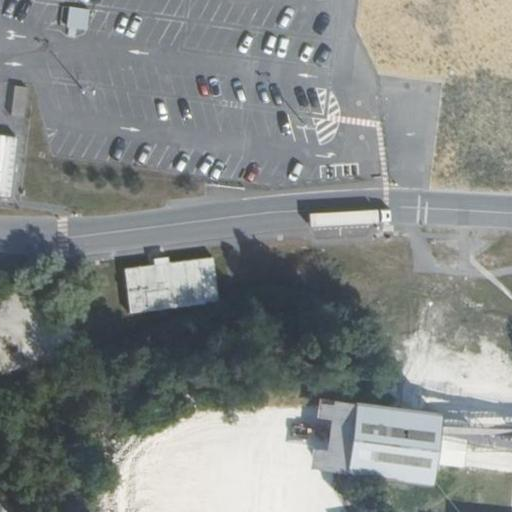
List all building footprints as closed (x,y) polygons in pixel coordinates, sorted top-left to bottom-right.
[(511,0),(403,0),(400,36),(488,44),(478,150),(511,153),(511,0)] [(70,6),(66,29),(86,32),(89,9),(70,6)] [(0,108),(24,109),(25,86),(0,85),(0,108)] [(0,196),(10,198),(18,138),(0,135),(0,196)] [(123,264),(128,311),(218,302),(214,256),(123,264)] [(511,333),(471,335),(473,389),(511,387),(511,333)] [(312,399),(307,464),(342,474),(347,474),(347,404),(312,399)] [(347,474),(425,487),(431,429),(432,410),(347,404),(347,474)]
